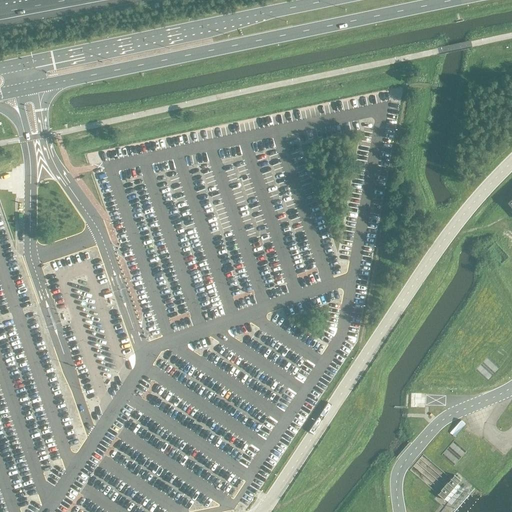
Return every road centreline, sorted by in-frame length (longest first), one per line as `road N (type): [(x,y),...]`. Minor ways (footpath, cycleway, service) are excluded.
road 1 (tertiary): [(0,93),(465,0)]
road 2 (tertiary): [(326,0),(0,67)]
